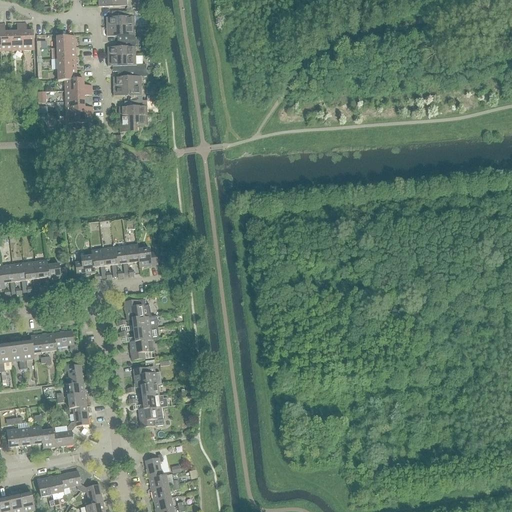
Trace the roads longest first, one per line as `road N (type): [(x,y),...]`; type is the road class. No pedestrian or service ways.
road 1 (residential): [(115,450),(98,317),(90,308)]
road 2 (residential): [(107,137),(93,18),(77,18)]
